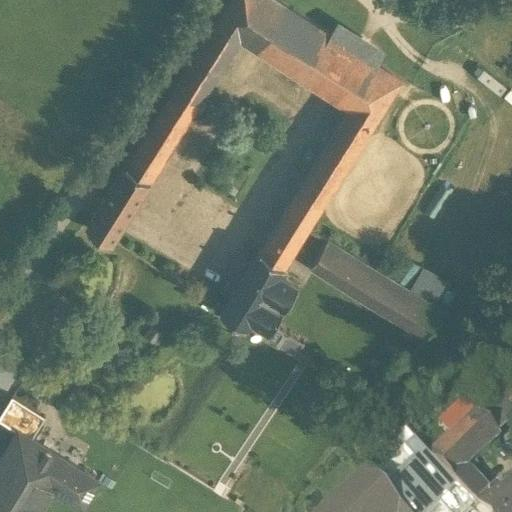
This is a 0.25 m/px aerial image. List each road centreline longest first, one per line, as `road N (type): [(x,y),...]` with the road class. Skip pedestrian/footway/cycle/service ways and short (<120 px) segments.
road 1 (residential): [(0,305),(217,0)]
road 2 (track): [(366,0),(433,24),(511,0)]
